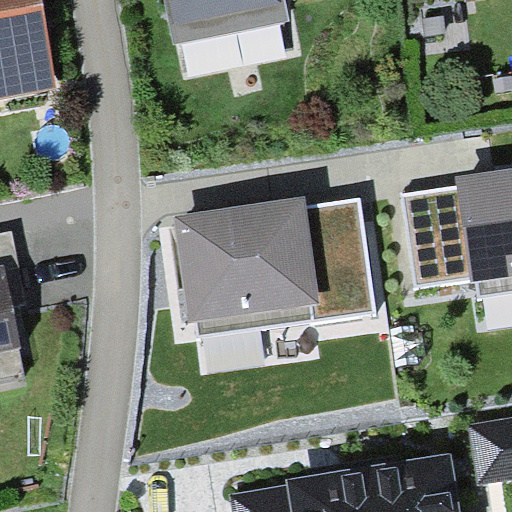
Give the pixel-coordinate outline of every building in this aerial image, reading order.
[(47,0),(0,0),(0,93),(63,82),(47,0)] [(163,0),(173,46),(288,20),(283,0),(163,0)] [(511,180),(410,196),(425,292),(511,278),(511,180)] [(355,202),(187,230),(204,338),(373,310),(355,202)] [(0,374),(43,366),(23,269),(0,273),(0,374)] [(511,417),(470,426),(481,481),(511,475),(511,417)] [(463,511),(455,458),(230,495),(232,511),(463,511)]
